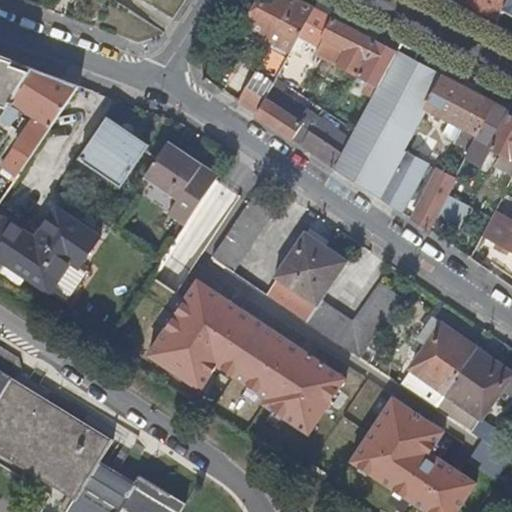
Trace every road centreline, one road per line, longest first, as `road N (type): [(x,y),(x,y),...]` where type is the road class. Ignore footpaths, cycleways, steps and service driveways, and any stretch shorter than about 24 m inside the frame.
road 1 (residential): [(155,81),(511,319)]
road 2 (residential): [(0,21),(155,81)]
road 3 (residential): [(511,64),(391,0)]
